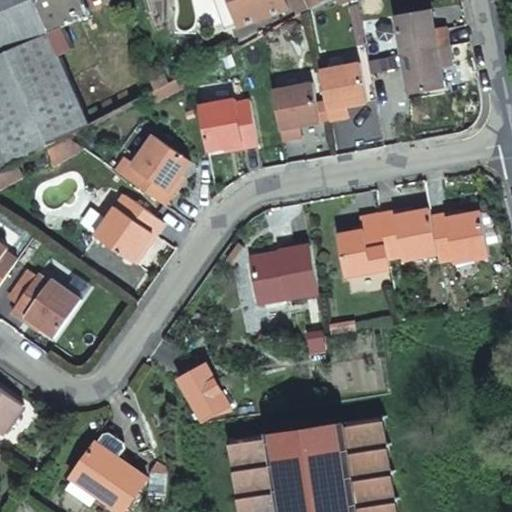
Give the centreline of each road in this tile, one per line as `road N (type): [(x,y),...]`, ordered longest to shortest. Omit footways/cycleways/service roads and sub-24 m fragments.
road 1 (residential): [(511,141),(257,189),(226,214),(113,375),(95,388),(63,386),(0,344)]
road 2 (residential): [(485,0),(511,127)]
